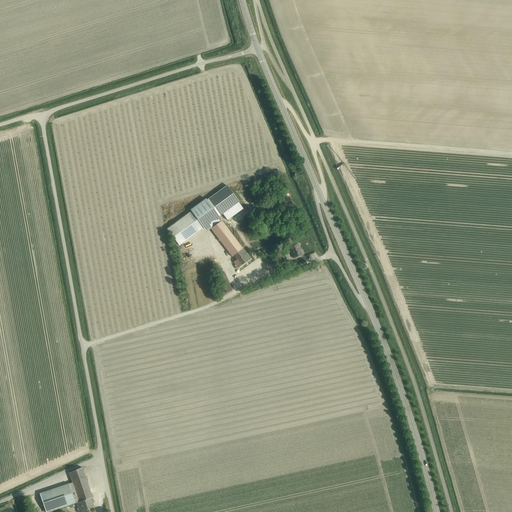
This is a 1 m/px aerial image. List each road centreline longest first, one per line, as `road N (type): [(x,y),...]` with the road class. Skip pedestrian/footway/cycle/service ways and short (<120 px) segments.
road 1 (unclassified): [(101,457),(39,115),(257,48)]
road 2 (secondary): [(436,511),(381,338),(257,48)]
road 3 (track): [(319,203),(359,294),(319,203)]
road 4 (track): [(324,139),(511,154)]
